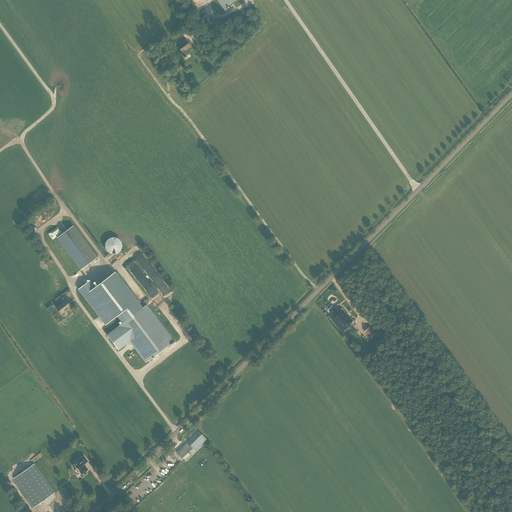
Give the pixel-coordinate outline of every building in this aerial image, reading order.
[(235,0),(218,0),(225,8),(236,0),(235,0)] [(188,24),(183,27),(189,35),(194,32),(188,24)] [(189,54),(187,50),(191,47),(185,39),(180,43),(181,43),(176,47),(182,54),(184,57),(189,54)] [(97,258),(73,226),(57,238),(81,270),(97,258)] [(105,246),(105,247),(105,248),(105,249),(106,249),(106,250),(106,251),(107,251),(107,252),(108,252),(109,253),(110,254),(111,254),(112,254),(113,254),(114,254),(115,254),(116,254),(117,254),(118,253),(119,253),(119,252),(120,251),(121,250),(121,249),(121,248),(122,248),(122,247),(122,246),(122,245),(122,244),(121,244),(121,243),(121,242),(120,241),(119,240),(118,239),(117,238),(116,238),(115,238),(114,238),(112,238),(111,238),(110,238),(109,239),(108,240),(107,240),(107,241),(106,241),(106,242),(106,243),(105,244),(105,245),(105,246)] [(143,308),(115,272),(95,287),(90,280),(78,289),(106,325),(117,316),(123,323),(107,335),(119,350),(130,341),(146,362),(174,341),(146,305),(143,308)] [(65,299),(62,301),(63,302),(56,308),(61,314),(71,307),(65,299)] [(343,332),(351,325),(350,324),(354,321),(342,309),(338,312),(332,306),(328,309),(334,316),(331,319),(343,332)] [(369,328),(365,332),(371,338),(375,334),(369,328)] [(207,439),(198,431),(187,441),(196,450),(207,439)] [(186,442),(176,453),(182,458),(192,448),(186,442)] [(40,453),(31,460),(33,463),(43,456),(40,453)] [(78,473),(79,472),(82,475),(88,470),(84,464),(88,461),(84,456),(78,460),(79,462),(75,466),(77,468),(76,469),(75,470),(77,472),(78,473)] [(34,464),(14,478),(34,507),(54,493),(34,464)]
